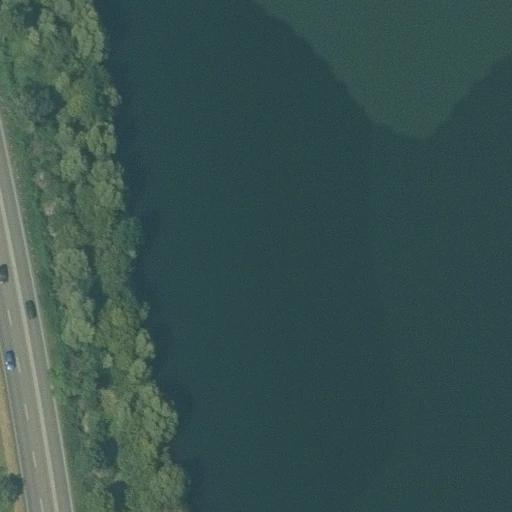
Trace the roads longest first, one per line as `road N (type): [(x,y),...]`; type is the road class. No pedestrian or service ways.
road 1 (track): [(126,511),(26,0)]
road 2 (trunk): [(0,236),(48,511)]
